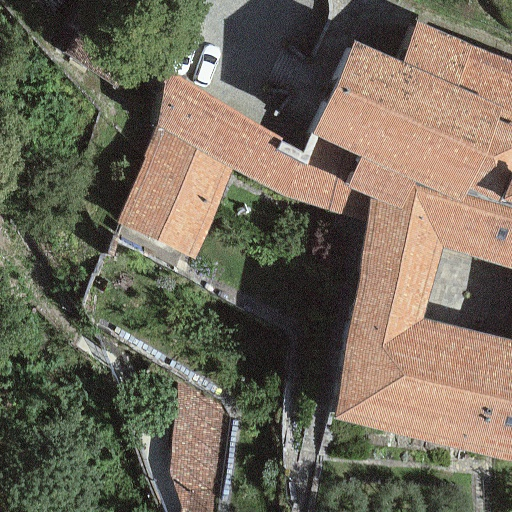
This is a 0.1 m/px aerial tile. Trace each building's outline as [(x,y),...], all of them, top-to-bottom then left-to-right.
[(511,60),(413,21),(400,65),(502,110),(491,123),(511,131),(511,60)] [(400,65),(352,43),(310,134),(359,159),(346,186),(351,188),(370,196),(377,172),(450,204),(456,191),(465,195),(511,213),(511,131),(491,123),(502,110),(400,65)] [(279,137),(165,74),(154,125),(230,167),(285,197),(365,221),(370,196),(351,188),(346,186),(359,159),(310,134),(297,163),(273,149),(279,137)] [(195,257),(230,167),(154,125),(141,157),(144,158),(115,224),(195,257)] [(511,213),(465,195),(456,191),(450,204),(377,172),(370,196),(365,221),(358,277),(333,421),(511,461),(511,213)]
